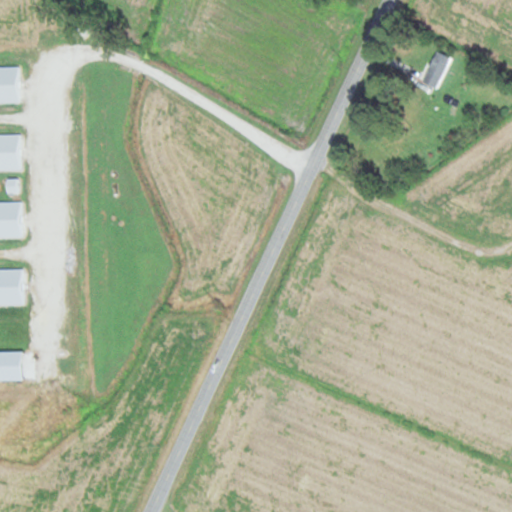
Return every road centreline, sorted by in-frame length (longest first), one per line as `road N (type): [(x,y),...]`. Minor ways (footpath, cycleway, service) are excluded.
road 1 (secondary): [(151,511),(389,0)]
road 2 (residential): [(316,158),(467,243),(511,240)]
